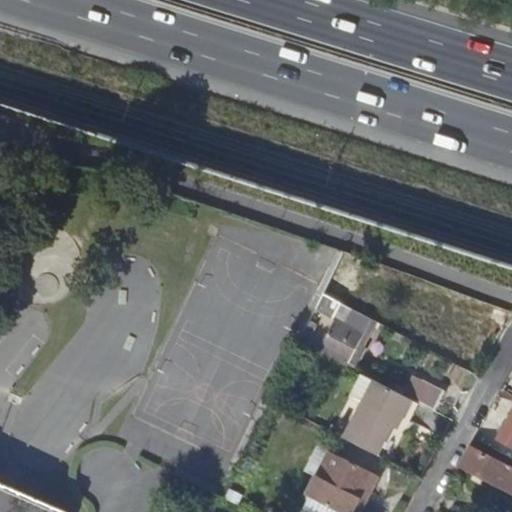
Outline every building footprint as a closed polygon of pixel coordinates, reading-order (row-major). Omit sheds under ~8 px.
[(341,303),(364,258),(345,251),(325,294),(341,303)] [(322,311),(335,319),(343,303),(341,303),(325,294),(317,309),(322,311)] [(406,334),(461,364),(473,343),(446,328),(456,309),(429,294),(406,334)] [(335,319),(343,323),(348,314),(370,325),(373,320),(343,303),(335,319)] [(307,340),(322,311),(317,309),(300,343),(348,368),(370,325),(348,314),(343,323),(329,352),(307,340)] [(481,348),(473,343),(461,364),(470,369),(481,348)] [(413,400),(373,380),(360,374),(349,397),(362,402),(344,438),(379,456),(393,427),(399,415),(404,417),(413,400)] [(427,382),(416,402),(436,412),(445,392),(427,382)] [(398,429),(404,417),(399,415),(393,427),(398,429)] [(511,419),(501,439),(511,444),(511,419)] [(511,467),(473,448),(463,467),(511,492),(511,467)] [(312,495),(342,511),(355,511),(365,490),(371,492),(379,476),(333,452),(312,495)] [(61,511),(0,484),(0,511),(61,511)] [(360,511),(371,492),(365,490),(355,511),(360,511)]
